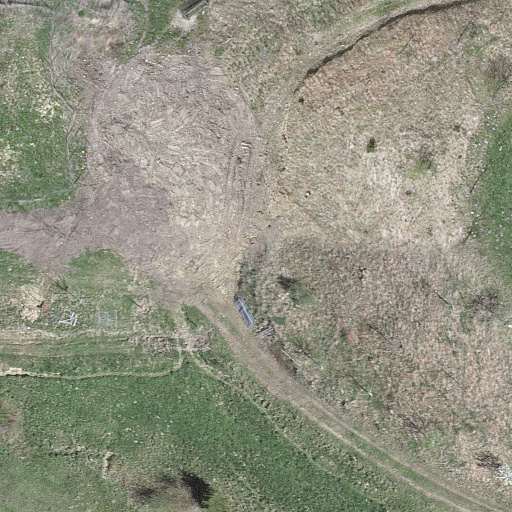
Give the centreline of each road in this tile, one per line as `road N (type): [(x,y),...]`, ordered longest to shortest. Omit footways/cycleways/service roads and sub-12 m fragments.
road 1 (track): [(502,511),(411,469),(229,341),(0,216)]
road 2 (track): [(0,346),(229,341)]
